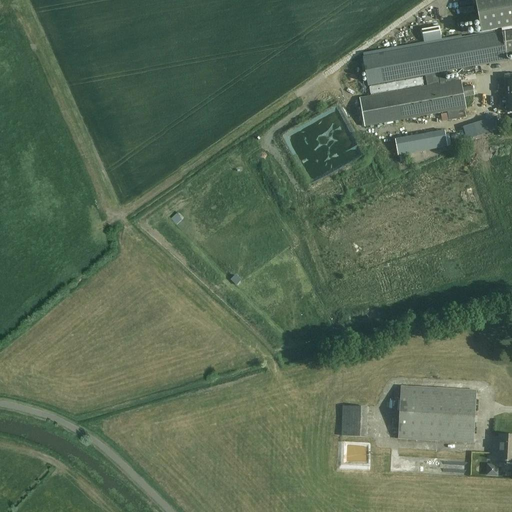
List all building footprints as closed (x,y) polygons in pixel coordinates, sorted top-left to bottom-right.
[(467,109),(464,98),(475,96),(474,87),(463,89),(461,81),(459,81),(459,78),(447,81),(445,72),(462,69),(463,72),(476,69),(475,66),(507,61),(507,57),(511,55),(511,0),(475,0),(481,32),(511,26),(511,30),(363,58),(368,86),(425,75),(427,87),(360,99),(365,127),(448,112),(449,121),(466,118),(465,109),(467,109)] [(509,82),(506,82),(507,103),(505,103),(503,105),(503,110),(505,111),(507,111),(507,112),(511,111),(511,75),(509,76),(509,82)] [(422,78),(370,87),(372,95),(423,86),(422,78)] [(478,100),(484,98),(481,90),(475,92),(478,100)] [(496,117),(463,128),(467,140),(500,129),(496,117)] [(445,132),(395,141),(398,157),(448,148),(445,132)] [(477,392),(401,388),(399,440),(475,444),(477,392)] [(344,407),(343,437),(367,438),(368,409),(344,407)] [(511,436),(501,436),(499,462),(506,462),(506,463),(508,464),(508,462),(511,462),(511,436)] [(499,454),(479,454),(479,476),(499,476),(499,454)]
